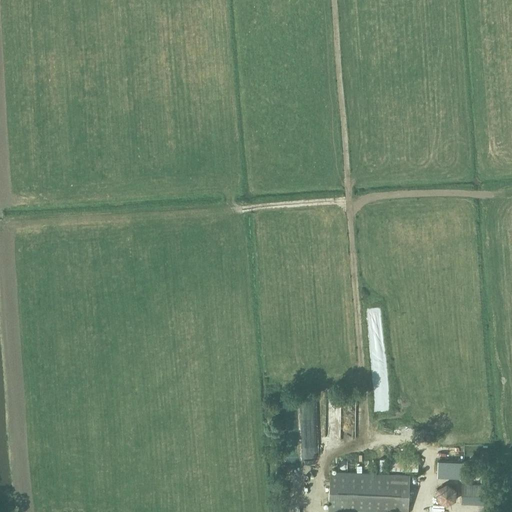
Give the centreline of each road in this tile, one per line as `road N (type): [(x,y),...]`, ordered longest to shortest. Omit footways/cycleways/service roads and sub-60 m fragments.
road 1 (track): [(348,201),(334,0)]
road 2 (track): [(364,392),(348,201)]
road 3 (track): [(511,194),(348,201)]
